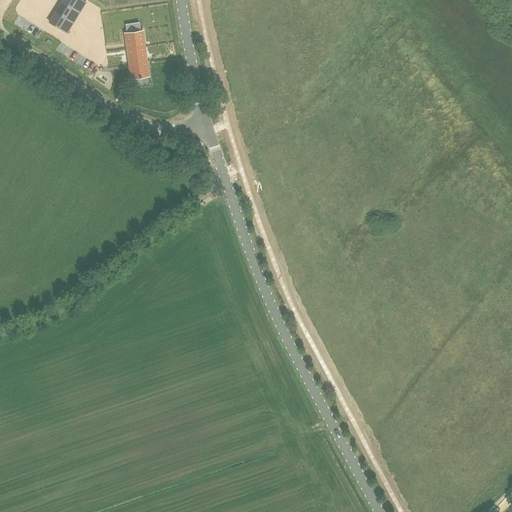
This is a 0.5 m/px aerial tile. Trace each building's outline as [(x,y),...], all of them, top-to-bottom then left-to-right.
[(85,3),(80,0),(63,0),(62,3),(79,13),(85,3)] [(73,23),(79,13),(62,3),(56,13),(73,23)] [(67,33),(73,23),(56,13),(49,23),(67,33)] [(124,35),(126,51),(145,48),(142,32),(124,35)] [(126,51),(129,66),(147,64),(145,48),(126,51)] [(147,64),(129,66),(131,80),(149,78),(147,64)]
